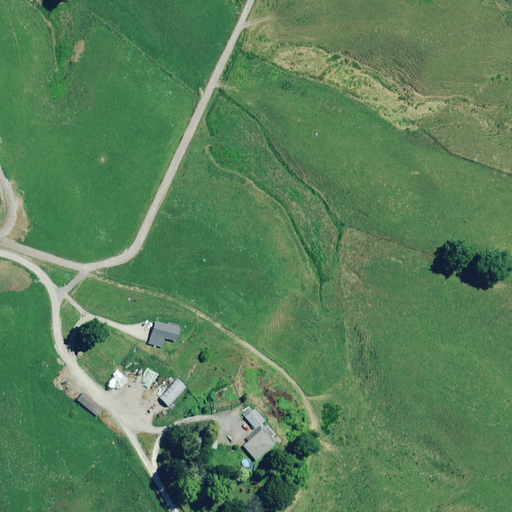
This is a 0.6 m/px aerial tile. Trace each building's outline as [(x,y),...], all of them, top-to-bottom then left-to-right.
[(178,329),(148,321),(146,328),(151,329),(147,344),(161,347),(163,339),(174,341),(178,329)] [(184,388),(176,380),(159,399),(167,406),(184,388)] [(102,410),(81,393),(75,400),(96,417),(102,410)] [(263,422),(250,407),(241,415),(254,430),(263,422)] [(276,443),(263,428),(261,425),(245,439),(247,442),(242,446),(254,461),(276,443)]
